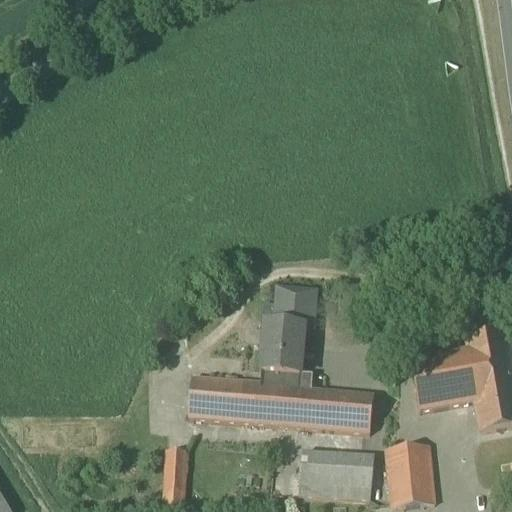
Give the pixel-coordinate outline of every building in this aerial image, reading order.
[(314,297),(278,294),(275,331),(303,333),(303,335),(311,335),(314,297)] [(275,331),(265,330),(261,378),(297,381),(299,381),(299,379),(303,335),(303,333),(275,331)] [(511,377),(505,339),(464,346),(466,357),(475,404),(511,397),(511,377)] [(466,357),(409,367),(418,419),(476,409),(475,404),(466,357)] [(297,381),(261,378),(260,388),(191,383),(188,425),(369,440),(373,402),(310,396),(296,395),(297,381)] [(312,380),(299,379),(299,381),(297,381),(296,395),(310,396),(312,380)] [(511,397),(475,404),(476,409),(485,464),(511,459),(511,397)] [(385,456),(390,511),(410,511),(434,510),(428,451),(385,456)] [(182,511),(186,457),(167,456),(163,511),(182,511)] [(373,467),(303,461),(299,501),(369,507),(373,467)]
